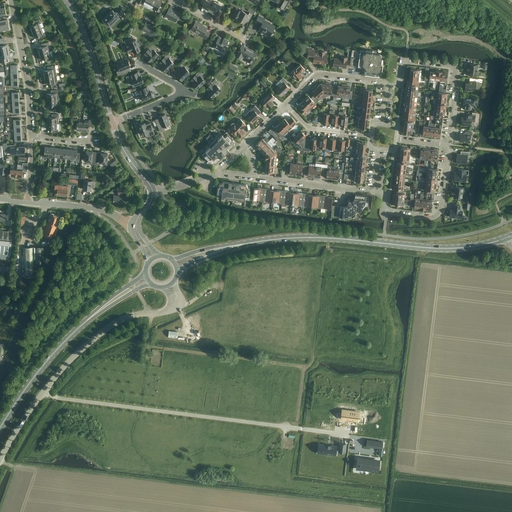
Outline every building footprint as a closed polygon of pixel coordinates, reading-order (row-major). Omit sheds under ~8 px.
[(164,3),(157,0),(140,0),(139,3),(142,5),(143,3),(152,8),(154,4),(156,5),(154,9),(159,12),(164,3)] [(213,3),(208,1),(206,0),(202,7),(217,15),(222,6),(214,1),(213,3)] [(271,0),(278,4),(277,5),(278,6),(278,7),(280,8),(281,8),(284,9),(289,0),(288,0),(271,0)] [(121,14),(125,7),(120,4),(116,11),(117,12),(116,13),(113,10),(112,10),(109,13),(108,13),(106,15),(106,16),(103,19),(108,25),(109,25),(111,27),(114,23),(113,21),(118,16),(120,14),(121,14)] [(176,22),(180,14),(172,10),(174,7),(171,5),(165,16),(176,22)] [(248,13),(239,8),(234,17),(244,23),(246,19),(249,20),(252,13),(249,12),(248,13)] [(130,13),(126,17),(129,20),(131,18),(136,13),(133,10),(130,13)] [(269,36),(274,26),(264,21),(265,20),(259,16),(255,22),(261,25),(259,30),(269,36)] [(1,20),(0,18),(0,17),(0,31),(9,29),(7,19),(1,20)] [(32,32),(41,28),(39,23),(40,22),(39,19),(33,22),(34,24),(29,26),(32,32)] [(206,39),(208,36),(210,32),(208,31),(206,30),(207,28),(196,21),(191,29),(202,36),(202,37),(206,39)] [(145,26),(142,31),(155,37),(157,33),(145,26)] [(41,28),(32,32),(34,37),(38,36),(39,39),(46,36),(45,33),(43,34),(41,28)] [(223,38),(219,36),(216,41),(217,42),(214,47),(220,51),(222,47),(226,50),(229,44),(227,43),(228,40),(224,37),(223,38)] [(132,41),(131,37),(124,40),(129,53),(134,51),(134,52),(140,50),(138,46),(139,46),(138,42),(137,43),(136,39),(132,41)] [(1,42),(0,41),(0,52),(9,50),(8,44),(4,45),(2,45),(1,42)] [(39,54),(49,51),(47,46),(50,45),(49,42),(41,44),(42,47),(37,48),(39,54)] [(154,60),(156,58),(155,57),(158,54),(154,50),(156,47),(153,44),(143,53),(147,57),(146,57),(150,62),(153,59),(154,60)] [(251,63),(256,53),(247,48),(242,45),(240,48),(235,56),(240,59),(242,55),(249,59),(248,61),(251,63)] [(319,54),(314,53),(314,50),(308,49),(307,57),(313,58),(313,62),(326,64),(327,61),(327,60),(327,55),(324,54),(325,51),(320,51),(319,54)] [(366,51),(360,50),(352,49),(350,66),(363,67),(364,69),(364,74),(380,76),(381,70),(382,70),(383,64),(381,64),(382,56),(380,53),(372,53),(372,50),(366,50),(366,51)] [(0,62),(0,63),(5,62),(9,61),(9,56),(10,56),(9,50),(0,52),(0,62)] [(49,51),(39,54),(41,60),(45,58),(46,61),(53,60),(52,56),(50,57),(49,51)] [(168,59),(165,56),(159,62),(162,65),(162,66),(162,67),(166,71),(169,68),(169,69),(172,66),(171,65),(174,63),(169,58),(168,59)] [(346,68),(347,57),(341,56),(340,59),(334,58),(333,66),(346,68)] [(130,66),(128,60),(124,62),(124,61),(120,62),(121,63),(117,64),(120,70),(116,71),(118,76),(131,71),(129,67),(130,66)] [(234,73),(237,67),(230,63),(227,69),(234,73)] [(291,72),(290,73),(297,80),(302,76),(300,73),(301,72),(305,69),(300,64),(297,67),(295,69),(295,68),(293,70),(291,72)] [(477,72),(478,65),(469,64),(469,66),(467,66),(467,71),(468,71),(468,74),(478,76),(479,72),(477,72)] [(44,76),(56,75),(55,65),(47,67),(48,70),(43,70),(44,76)] [(184,68),(180,65),(174,70),(178,74),(177,75),(182,79),(184,77),(185,78),(188,75),(187,74),(189,71),(185,67),(184,68)] [(410,75),(419,76),(419,70),(415,69),(415,68),(411,68),(410,75)] [(201,86),(203,84),(202,83),(205,80),(201,76),(203,74),(200,70),(190,79),(194,83),(193,84),(197,88),(200,85),(201,86)] [(140,76),(138,71),(126,76),(128,81),(131,80),(133,85),(137,84),(137,85),(140,84),(140,83),(143,81),(141,75),(140,76)] [(56,75),(44,76),(45,83),(46,82),(46,85),(50,85),(57,84),(56,81),(57,80),(56,75)] [(418,82),(419,76),(410,75),(410,79),(408,78),(407,81),(409,81),(409,84),(416,85),(416,84),(416,82),(418,82)] [(282,96),(290,88),(286,84),(288,82),(283,77),(280,80),(283,83),(276,90),(282,96)] [(216,95),(219,92),(218,92),(221,89),(216,85),(219,82),(215,79),(206,88),(209,91),(208,92),(213,97),(215,94),(216,95)] [(479,88),(480,82),(476,82),(476,81),(469,81),(469,84),(465,83),(465,89),(468,90),(475,91),(475,87),(479,88)] [(333,95),(334,89),(331,88),(332,85),(330,85),(330,83),(325,82),(325,84),(321,83),(325,97),(330,95),(333,95)] [(320,99),(325,97),(321,83),(317,87),(316,85),(312,89),(314,90),(312,91),(315,94),(313,96),(318,101),(320,99)] [(342,98),(344,84),(342,84),(342,86),(338,85),(337,89),(334,89),(333,95),(333,97),(336,97),(342,98)] [(344,84),(342,98),(349,99),(349,98),(352,99),(353,91),(350,90),(350,87),(346,86),(346,84),(344,84)] [(149,91),(147,86),(135,91),(137,96),(140,95),(142,100),(145,99),(146,100),(149,99),(149,98),(152,96),(150,90),(149,91)] [(364,95),(372,96),(372,90),(367,89),(368,88),(361,87),(361,90),(364,90),(364,94),(364,95)] [(57,99),(58,99),(58,90),(51,90),(51,93),(46,93),(47,100),(57,99)] [(269,108),(274,104),(271,101),(275,97),(270,92),(261,101),(265,106),(266,106),(269,108)] [(364,95),(364,94),(361,93),(360,96),(363,96),(363,99),(363,100),(373,101),(373,99),(371,99),(372,96),(364,95)] [(318,101),(313,96),(311,98),(308,95),(305,98),(304,97),(302,98),(312,108),(316,104),(319,102),(318,101)] [(474,106),(474,98),(464,97),(463,105),(465,105),(464,108),(471,109),(472,106),(474,106)] [(307,112),(312,108),(302,98),(301,100),(302,101),(299,104),(302,106),(299,109),(305,115),(307,112)] [(57,105),(57,99),(47,100),(47,106),(51,105),(52,108),(59,108),(58,105),(57,105)] [(413,106),(414,101),(403,100),(403,102),(405,103),(404,106),(413,107),(413,108),(416,108),(416,106),(413,106)] [(362,105),(362,104),(359,104),(359,106),(362,107),(362,110),(362,111),(372,112),(372,110),(370,110),(370,106),(362,105)] [(253,124),(260,117),(258,114),(261,111),(255,105),(245,115),(253,124)] [(413,111),(413,108),(413,107),(404,106),(404,109),(402,109),(402,111),(413,112),(412,113),(415,114),(416,111),(413,111)] [(339,115),(338,115),(334,115),(335,111),(329,110),(329,114),(328,121),(331,122),(331,124),(333,125),(334,126),(336,125),(337,125),(338,123),(339,115)] [(329,114),(322,113),(322,112),(321,111),(320,111),(320,113),(312,121),(315,124),(318,120),(322,121),(322,123),(324,123),(325,125),(327,124),(328,124),(328,121),(329,114)] [(339,115),(338,123),(341,123),(340,125),(342,126),(344,128),(346,126),(347,126),(348,116),(343,116),(344,112),(339,111),(338,115),(339,115)] [(412,116),(412,113),(413,112),(402,111),(401,113),(403,113),(403,117),(405,117),(412,118),(412,119),(415,119),(415,117),(412,116)] [(57,123),(58,124),(59,114),(52,114),(52,117),(47,117),(47,123),(57,123)] [(166,118),(165,114),(159,116),(160,117),(155,119),(160,132),(165,130),(164,126),(169,124),(168,121),(169,120),(167,117),(166,118)] [(474,121),(475,116),(466,114),(466,117),(461,117),(461,125),(471,126),(471,121),(474,121)] [(279,121),(288,131),(293,127),(295,125),(297,123),(291,117),(287,121),(284,118),(282,121),(280,120),(279,121)] [(412,119),(412,118),(405,117),(405,120),(403,120),(402,122),(404,122),(404,126),(413,127),(413,121),(411,121),(412,119)] [(82,131),(83,121),(77,120),(77,119),(74,119),(73,126),(77,126),(76,130),(82,131)] [(83,121),(82,131),(89,131),(89,126),(92,127),(92,120),(89,119),(89,121),(83,121)] [(246,125),(240,119),(236,124),(234,123),(233,123),(232,123),(231,124),(230,126),(231,127),(231,128),(230,129),(236,135),(237,134),(239,137),(244,132),(241,129),(246,125)] [(284,135),(288,131),(279,121),(277,123),(278,124),(276,127),(278,129),(276,132),(281,138),(284,135)] [(154,134),(149,122),(145,123),(144,122),(139,125),(140,128),(139,129),(140,132),(141,131),(143,135),(148,133),(150,136),(154,134)] [(56,129),(57,123),(47,123),(46,129),(51,129),(51,132),(58,133),(58,129),(56,129)] [(428,136),(429,127),(430,127),(431,123),(428,123),(428,126),(423,126),(422,135),(425,135),(424,136),(428,136)] [(435,127),(434,137),(440,138),(441,128),(442,128),(442,125),(440,124),(439,128),(435,127)] [(303,148),(307,139),(307,140),(305,138),(304,137),(305,136),(304,134),(304,132),(302,132),(301,131),(294,138),(292,140),(298,146),(300,148),(302,147),(303,147),(303,148)] [(472,135),(472,132),(465,131),(465,134),(459,133),(459,141),(469,142),(470,135),(472,135)] [(233,139),(227,132),(226,132),(223,135),(222,134),(218,139),(217,138),(209,146),(210,147),(208,148),(205,151),(206,151),(203,155),(208,160),(209,162),(210,161),(212,163),(213,162),(216,162),(233,146),(233,143),(234,142),(232,139),(233,139)] [(325,148),(326,140),(326,138),(325,138),(324,136),(322,137),(320,137),(320,140),(317,139),(316,149),(315,149),(315,150),(320,151),(321,147),(325,148)] [(316,149),(317,139),(316,139),(314,137),(313,139),(311,138),(310,141),(309,141),(307,140),(307,139),(303,148),(315,149),(316,149)] [(334,149),(335,141),(336,139),(335,139),(333,137),(331,138),(329,138),(329,141),(326,140),(325,148),(324,151),(330,152),(330,148),(334,149)] [(267,142),(263,138),(259,142),(258,141),(255,144),(256,146),(256,147),(259,150),(267,142)] [(334,149),(334,154),(339,155),(339,149),(344,150),(345,140),(344,140),(342,138),(341,140),(339,139),(338,142),(335,141),(334,149)] [(265,157),(277,153),(274,150),(271,147),(273,145),(273,144),(269,140),(267,142),(259,150),(262,154),(263,153),(264,154),(265,157)] [(14,147),(14,145),(6,145),(6,148),(10,147),(10,154),(25,153),(24,146),(14,147)] [(49,157),(50,147),(45,146),(44,149),(41,148),(41,155),(44,155),(43,157),(49,157)] [(400,153),(409,154),(410,148),(405,148),(405,147),(402,146),(401,149),(400,149),(400,153)] [(71,158),(70,158),(70,160),(76,160),(76,159),(79,159),(80,153),(77,152),(77,150),(72,149),(71,158)] [(95,164),(97,154),(94,154),(94,152),(86,151),(85,161),(91,162),(91,164),(95,164)] [(468,157),(469,152),(462,151),(462,154),(461,155),(457,154),(456,162),(466,163),(466,160),(467,160),(468,159),(468,157)] [(97,154),(95,164),(100,165),(100,163),(107,163),(108,153),(100,152),(99,155),(97,154)] [(264,166),(275,167),(277,153),(265,157),(266,159),(266,161),(265,161),(264,166)] [(408,164),(409,154),(400,153),(399,157),(400,157),(400,162),(400,163),(406,163),(408,164)] [(11,169),(10,175),(23,176),(23,171),(27,171),(27,169),(28,163),(23,162),(22,165),(17,164),(17,167),(17,169),(13,169),(14,166),(11,165),(11,169)] [(295,175),(297,164),(287,163),(286,170),(290,171),(289,173),(291,173),(290,174),(295,175)] [(315,166),(315,164),(309,163),(309,165),(306,165),(305,172),(308,173),(308,175),(309,175),(309,176),(314,177),(315,166)] [(305,172),(306,165),(297,164),(295,175),(300,175),(300,174),(301,174),(302,172),(305,172)] [(323,175),(324,167),(315,166),(314,177),(319,178),(319,177),(320,177),(320,174),(323,175)] [(332,179),(334,168),(334,166),(328,166),(327,168),(324,167),(323,175),(326,175),(326,177),(327,178),(327,179),(332,179)] [(334,168),(332,179),(337,180),(337,179),(338,179),(339,176),(342,177),(343,169),(334,168)] [(468,175),(468,170),(459,169),(458,173),(455,173),(454,180),(465,182),(466,174),(468,175)] [(80,181),(80,185),(83,185),(83,189),(90,190),(91,187),(94,187),(95,181),(91,180),(84,179),(85,173),(82,172),(81,179),(80,181)] [(246,184),(223,182),(221,183),(219,183),(219,186),(218,186),(217,194),(216,196),(221,196),(221,197),(227,198),(227,199),(231,200),(231,202),(232,202),(234,202),(234,200),(238,201),(238,199),(244,200),(244,199),(249,200),(249,198),(250,190),(249,190),(250,187),(248,187),(246,184)] [(55,185),(54,192),(57,192),(57,194),(66,196),(68,186),(58,185),(55,185)] [(464,191),(464,188),(455,186),(454,190),(453,190),(452,195),(454,195),(454,196),(462,197),(463,191),(464,191)] [(125,187),(117,189),(118,195),(127,193),(125,187)] [(262,201),(264,188),(259,188),(259,189),(254,188),(252,199),(258,200),(258,201),(262,201)] [(272,202),(273,190),(268,190),(268,189),(264,188),(262,201),(262,204),(264,204),(265,204),(267,203),(267,201),(272,202)] [(403,191),(403,190),(397,189),(396,190),(396,195),(395,195),(394,199),(404,200),(405,194),(403,193),(403,191)] [(282,204),(283,191),(279,190),(279,191),(273,190),(272,202),(277,202),(277,203),(281,204),(282,204)] [(292,204),(293,193),(288,192),(288,191),(283,191),(282,204),(281,204),(281,206),(282,206),(283,206),(285,206),(286,205),(287,203),(292,204)] [(301,206),(303,193),(298,193),(293,193),(292,204),(297,205),(301,206)] [(311,206),(312,195),(307,194),(303,193),(301,206),(306,206),(311,206)] [(365,206),(366,202),(365,202),(366,196),(355,194),(355,198),(353,201),(351,202),(350,201),(349,201),(348,201),(348,202),(348,203),(349,204),(348,205),(344,207),(332,205),(331,216),(345,218),(349,219),(352,216),(362,208),(365,206)] [(123,204),(124,197),(114,195),(113,203),(123,204)] [(321,208),(322,195),(318,195),(318,196),(312,195),(311,206),(317,207),(316,208),(321,208)] [(321,208),(320,209),(321,209),(320,212),(325,212),(325,208),(331,209),(332,197),(326,197),(327,196),(322,195),(321,208)] [(422,199),(422,196),(420,196),(420,199),(415,198),(414,207),(416,207),(416,208),(420,209),(421,199),(422,199)] [(404,200),(394,199),(394,203),(395,203),(395,206),(398,206),(398,205),(403,206),(404,204),(409,204),(410,203),(413,204),(414,198),(410,197),(410,200),(404,200)] [(426,200),(425,209),(431,210),(432,201),(433,201),(434,198),(433,197),(431,197),(431,200),(426,200)] [(460,210),(460,205),(454,204),(453,210),(450,209),(450,217),(454,218),(457,218),(461,218),(462,215),(463,214),(462,214),(462,211),(460,210)] [(57,225),(60,216),(51,213),(48,222),(46,221),(41,234),(54,239),(59,225),(57,225)] [(0,240),(11,242),(12,231),(0,230),(0,240)] [(10,257),(11,242),(0,240),(0,259),(5,260),(6,256),(10,257)] [(24,278),(34,277),(34,264),(42,264),(42,247),(34,247),(23,247),(24,278)] [(0,274),(8,275),(9,267),(3,266),(0,265),(0,274)] [(342,410),(340,419),(362,422),(363,413),(342,410)] [(316,440),(315,447),(334,450),(335,443),(316,440)] [(367,440),(366,446),(382,449),(383,442),(367,440)] [(338,447),(337,457),(344,458),(345,448),(338,447)] [(358,457),(356,469),(378,472),(380,460),(358,457)]
